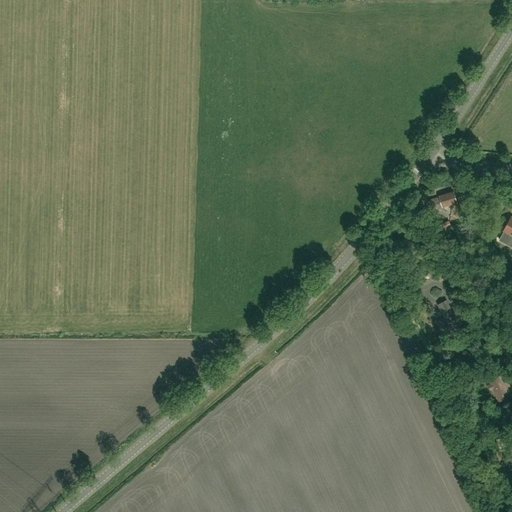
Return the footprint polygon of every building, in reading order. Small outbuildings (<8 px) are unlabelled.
[(443,206),(457,202),(454,192),(439,196),(440,197),(428,201),(431,211),(443,207),(443,206)] [(511,238),(511,217),(504,231),(505,231),(500,240),(508,245),(511,238)] [(433,297),(427,301),(433,309),(439,305),(433,297)] [(458,323),(459,323),(464,320),(459,310),(453,313),(447,300),(439,304),(447,320),(442,322),(445,330),(452,326),(453,328),(456,329),(458,327),(459,325),(458,323)] [(504,399),(501,393),(510,389),(510,386),(506,377),(503,375),(490,381),(500,401),(504,399)]
